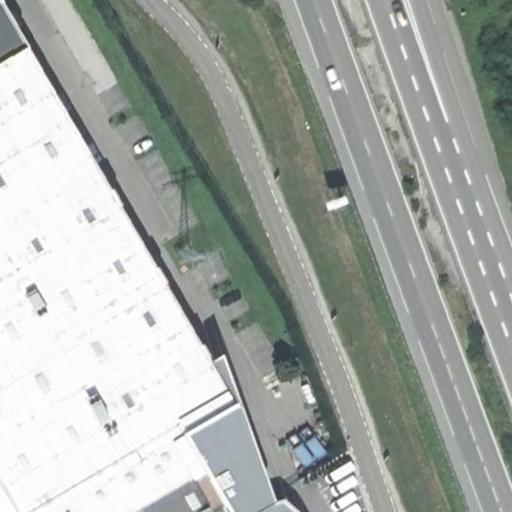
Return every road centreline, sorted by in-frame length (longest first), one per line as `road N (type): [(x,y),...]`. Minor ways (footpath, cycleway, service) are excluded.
road 1 (trunk): [(317,0),(506,511)]
road 2 (trunk): [(511,350),(383,0)]
